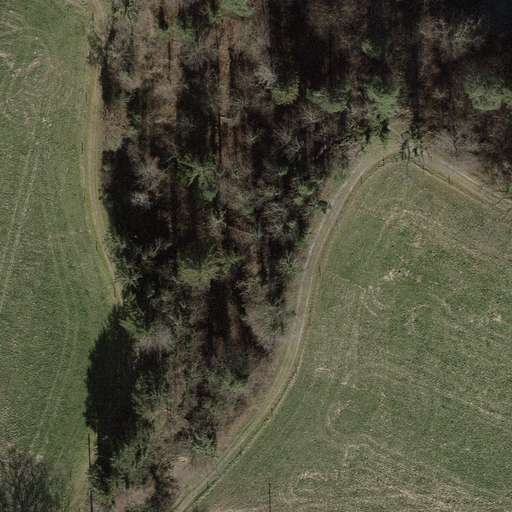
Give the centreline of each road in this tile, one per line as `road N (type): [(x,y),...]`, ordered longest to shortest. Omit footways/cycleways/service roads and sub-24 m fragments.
road 1 (track): [(95,0),(102,34),(94,210),(133,337),(131,380),(73,511)]
road 2 (track): [(180,511),(287,377),(313,254),(362,165),(398,145)]
road 3 (track): [(511,209),(398,145)]
